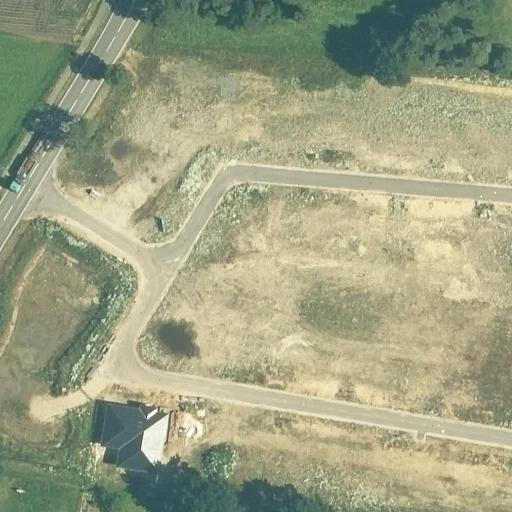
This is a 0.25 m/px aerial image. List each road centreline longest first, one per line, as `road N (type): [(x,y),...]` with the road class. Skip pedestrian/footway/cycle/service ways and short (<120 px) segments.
road 1 (residential): [(165,262),(117,350),(130,374),(511,437)]
road 2 (residential): [(511,191),(239,171),(218,180),(165,262)]
road 3 (tertiary): [(26,189),(136,0)]
road 4 (residential): [(26,189),(165,262)]
